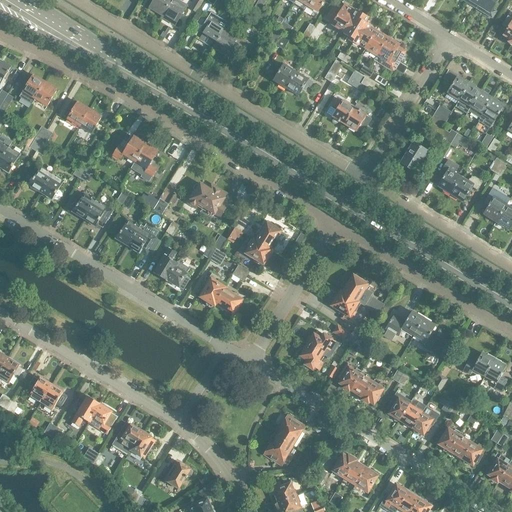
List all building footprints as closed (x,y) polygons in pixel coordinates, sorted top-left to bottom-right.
[(162,16),(172,0),(153,0),(149,8),(162,16)] [(172,0),(162,16),(161,17),(174,26),(187,6),(176,0),(172,0)] [(196,0),(195,0),(190,9),(196,13),(202,3),(196,0)] [(258,0),(254,8),(259,11),(266,0),(258,0)] [(309,0),(305,7),(306,8),(307,6),(313,10),(312,12),(316,14),(325,0),(309,0)] [(497,0),(481,0),(477,7),(482,10),(481,11),(491,18),(495,12),(491,10),(497,0)] [(343,34),(357,11),(356,12),(344,5),(340,11),(334,8),(327,20),(333,24),(332,26),(344,33),(343,34)] [(352,43),(368,18),(357,11),(343,34),(350,38),(348,41),(352,43)] [(213,50),(224,30),(228,24),(210,13),(199,32),(199,33),(199,32),(202,34),(198,41),(213,50)] [(511,19),(507,17),(502,26),(507,29),(503,36),(509,40),(508,42),(511,44),(511,19)] [(368,18),(352,43),(352,44),(354,42),(365,48),(375,31),(369,27),(370,26),(365,23),(368,18)] [(285,30),(290,32),(294,26),(289,23),(285,30)] [(301,39),(306,42),(315,27),(310,24),(301,39)] [(234,36),(224,30),(213,50),(222,55),(226,49),(237,55),(238,53),(244,57),(252,45),(245,41),(235,34),(234,36)] [(375,31),(365,48),(365,49),(362,53),(367,56),(370,52),(377,56),(387,39),(375,31)] [(291,36),(286,33),(275,44),(283,50),(291,36)] [(399,46),(387,39),(374,60),(392,71),(404,52),(398,48),(399,46)] [(341,61),(345,55),(340,52),(337,58),(341,61)] [(345,55),(341,61),(347,64),(350,58),(345,55)] [(0,82),(1,83),(12,65),(5,61),(3,63),(0,60),(0,82)] [(331,83),(343,65),(335,60),(324,79),(331,83)] [(286,88),(296,72),(283,64),(273,81),(286,88)] [(369,78),(373,72),(363,66),(360,72),(369,78)] [(350,77),(361,84),(364,78),(354,71),(350,77)] [(313,82),(296,72),(286,88),(298,96),(302,89),(305,90),(308,86),(310,87),(313,82)] [(35,99),(45,82),(33,75),(23,92),(35,99)] [(350,77),(347,83),(357,89),(361,84),(350,77)] [(469,84),(457,77),(452,86),(450,85),(447,90),(448,91),(446,94),(458,101),(469,84)] [(375,84),(364,78),(361,84),(371,90),(375,84)] [(57,89),(45,82),(35,99),(47,106),(57,89)] [(469,108),(475,100),(480,91),(469,84),(458,101),(469,108)] [(481,115),(487,105),(492,98),(480,91),(475,100),(469,108),(481,115)] [(6,94),(0,103),(0,116),(12,97),(6,94)] [(492,98),(487,105),(481,115),(482,116),(483,114),(489,118),(488,120),(493,123),(504,106),(492,98)] [(342,102),(337,99),(332,106),(337,109),(336,111),(330,107),(326,113),(333,118),(332,120),(332,123),(334,124),(338,123),(339,122),(344,124),(354,108),(342,101),(342,102)] [(79,126),(89,109),(77,102),(67,119),(79,126)] [(354,108),(344,124),(355,132),(356,131),(362,134),(366,127),(365,127),(370,119),(365,116),(366,115),(364,115),(365,113),(365,110),(356,104),(354,108)] [(436,111),(448,118),(451,113),(440,106),(436,111)] [(89,109),(79,126),(91,133),(101,116),(89,109)] [(433,117),(444,123),(448,118),(436,111),(433,117)] [(442,128),(444,123),(433,117),(430,122),(441,129),(442,128)] [(450,144),(457,133),(451,129),(449,132),(442,128),(441,129),(430,122),(426,128),(445,139),(445,141),(450,144)] [(39,140),(45,130),(40,126),(33,137),(34,138),(39,140)] [(39,140),(41,141),(45,144),(51,133),(45,130),(39,140)] [(457,133),(450,144),(456,148),(463,137),(457,133)] [(480,145),(485,148),(492,137),(487,133),(480,145)] [(135,161),(145,144),(133,137),(124,151),(118,146),(111,157),(117,161),(118,158),(120,159),(123,156),(127,159),(128,157),(135,161)] [(34,152),(41,141),(39,140),(34,138),(28,148),(34,152)] [(494,138),(487,150),(493,153),(500,142),(494,138)] [(41,141),(34,152),(41,156),(47,146),(45,144),(41,141)] [(424,163),(429,154),(426,152),(427,151),(413,143),(401,163),(403,165),(402,166),(411,171),(412,170),(414,172),(421,161),(424,163)] [(157,152),(145,144),(135,161),(140,164),(139,166),(145,169),(142,173),(149,177),(154,169),(148,165),(154,156),(156,156),(157,154),(156,152),(157,152)] [(19,155),(7,148),(0,159),(0,167),(8,172),(19,155)] [(78,164),(82,167),(89,156),(83,153),(77,164),(78,164)] [(494,173),(502,161),(496,158),(489,169),(494,173)] [(502,161),(494,173),(500,177),(508,165),(502,161)] [(78,179),(85,169),(82,167),(78,164),(71,175),(78,179)] [(450,195),(460,178),(453,174),(456,170),(450,166),(438,186),(443,189),(442,190),(450,195)] [(41,192),(51,175),(39,168),(29,185),(41,192)] [(85,169),(78,179),(84,183),(91,172),(85,169)] [(51,175),(41,192),(52,199),(54,200),(57,201),(60,200),(61,197),(61,194),(59,192),(57,191),(62,182),(51,175)] [(467,182),(460,178),(450,195),(458,200),(458,198),(463,201),(472,187),(477,190),(482,183),(479,181),(478,179),(475,177),(473,177),(472,176),(470,179),(469,178),(467,182)] [(196,191),(188,203),(196,208),(199,203),(203,206),(213,189),(210,187),(209,188),(201,183),(200,185),(199,184),(198,184),(197,184),(196,184),(196,185),(195,185),(195,186),(194,186),(194,187),(194,188),(194,189),(194,190),(195,190),(196,191)] [(213,189),(203,206),(221,216),(227,207),(221,203),(226,194),(214,187),(213,189)] [(122,206),(128,195),(122,191),(115,202),(122,206)] [(495,223),(506,206),(499,202),(503,194),(497,191),(495,194),(483,214),(489,217),(488,218),(495,223)] [(84,218),(94,202),(83,195),(72,211),(84,218)] [(128,195),(122,206),(128,210),(135,199),(128,195)] [(153,210),(158,201),(149,195),(143,205),(153,210)] [(158,201),(153,210),(161,216),(168,204),(160,199),(158,201)] [(94,202),(84,218),(96,226),(106,209),(94,202)] [(511,209),(506,206),(495,223),(503,228),(504,227),(508,229),(511,223),(511,209)] [(241,217),(234,227),(246,234),(252,224),(241,217)] [(166,233),(172,223),(165,218),(159,228),(166,233)] [(138,229),(134,226),(127,222),(117,238),(128,246),(138,229)] [(172,223),(166,233),(172,236),(178,226),(172,223)] [(255,232),(252,238),(273,251),(278,242),(280,244),(286,235),(280,231),(281,229),(280,227),(276,225),(274,225),(273,227),(266,223),(259,235),(255,232)] [(150,236),(138,229),(128,246),(140,253),(150,236)] [(252,238),(247,246),(249,248),(246,253),(264,264),(273,251),(252,238)] [(208,259),(215,248),(208,244),(202,255),(208,259)] [(215,248),(208,259),(219,266),(226,255),(215,248)] [(166,280),(167,280),(177,262),(173,260),(177,254),(170,249),(155,273),(166,280)] [(190,272),(191,270),(178,262),(177,262),(167,280),(184,291),(191,280),(186,277),(189,273),(188,273),(189,271),(190,272)] [(236,270),(246,276),(250,270),(240,264),(236,270)] [(243,281),(246,276),(236,270),(233,275),(243,281)] [(224,289),(226,285),(219,280),(220,278),(211,273),(206,282),(207,283),(199,296),(206,301),(205,302),(205,304),(210,307),(212,306),(213,305),(214,306),(214,305),(224,289)] [(340,292),(357,302),(368,284),(353,275),(348,284),(346,283),(340,292)] [(224,289),(214,305),(222,310),(224,308),(233,314),(242,299),(224,289)] [(360,304),(357,302),(340,292),(332,306),(350,316),(353,311),(355,313),(360,304)] [(386,305),(374,297),(368,306),(373,310),(372,312),(379,316),(386,305)] [(417,315),(412,312),(408,318),(406,317),(404,320),(394,314),(385,329),(387,330),(388,330),(396,335),(396,336),(397,337),(401,331),(405,333),(406,331),(413,335),(424,317),(418,313),(417,315)] [(424,317),(413,335),(420,340),(419,342),(424,345),(422,347),(429,351),(436,340),(429,336),(435,326),(429,322),(430,321),(424,317)] [(349,331),(337,325),(333,333),(344,339),(349,331)] [(367,334),(356,327),(352,334),(363,341),(367,334)] [(331,351),(335,344),(336,342),(332,339),(317,330),(308,344),(325,355),(329,349),(331,351)] [(355,343),(354,343),(348,352),(354,356),(360,347),(355,343)] [(304,361),(303,362),(314,368),(315,366),(319,369),(324,362),(322,361),(325,355),(308,344),(299,359),(304,361)] [(438,351),(447,357),(452,350),(447,347),(445,350),(440,347),(438,351)] [(0,371),(8,358),(0,352),(0,371)] [(485,376),(495,358),(488,355),(487,356),(481,352),(475,363),(468,360),(462,370),(471,375),(472,372),(477,375),(478,373),(485,376)] [(19,377),(24,369),(19,366),(20,365),(8,358),(0,371),(0,382),(0,383),(3,379),(9,383),(15,374),(19,377)] [(495,358),(485,376),(492,380),(491,382),(495,384),(494,387),(502,392),(508,381),(501,377),(506,366),(501,363),(501,362),(495,358)] [(334,362),(326,375),(333,379),(340,366),(334,362)] [(350,389),(361,372),(351,365),(340,383),(344,386),(343,388),(348,391),(350,389)] [(403,373),(404,373),(397,369),(392,378),(398,382),(403,373)] [(363,397),(372,382),(365,378),(367,375),(361,372),(350,389),(363,397)] [(403,373),(398,382),(404,385),(409,376),(404,373),(403,373)] [(41,403),(52,385),(41,378),(40,379),(35,376),(29,385),(34,388),(30,396),(41,403)] [(372,382),(363,397),(364,398),(363,400),(368,403),(369,401),(374,404),(385,386),(380,383),(378,385),(372,382)] [(61,404),(67,395),(63,393),(64,392),(52,385),(41,403),(53,410),(58,402),(61,404)] [(0,405),(7,410),(13,401),(3,395),(0,399),(0,405)] [(411,402),(400,395),(389,414),(400,420),(411,402)] [(89,422),(99,405),(100,404),(89,397),(73,423),(78,426),(83,418),(89,422)] [(412,428),(422,413),(414,408),(416,405),(418,401),(413,398),(411,402),(400,420),(412,428)] [(447,412),(453,404),(446,400),(441,408),(447,412)] [(13,401),(7,410),(13,414),(19,404),(13,401)] [(508,419),(511,411),(511,402),(510,401),(509,401),(502,416),(508,419)] [(453,404),(447,412),(453,416),(458,407),(453,404)] [(99,405),(89,422),(101,429),(104,423),(109,426),(115,416),(111,413),(111,412),(99,405)] [(422,413),(412,428),(423,435),(434,417),(429,413),(427,416),(422,413)] [(476,418),(471,415),(467,420),(472,423),(476,418)] [(275,434),(293,445),(305,426),(289,416),(282,427),(280,426),(275,434)] [(50,437),(57,426),(51,423),(44,433),(50,437)] [(131,426),(126,423),(113,445),(130,455),(132,451),(143,433),(131,426)] [(57,426),(50,437),(57,441),(64,430),(57,426)] [(449,451),(459,435),(460,433),(450,426),(439,444),(449,451)] [(496,443),(503,433),(496,429),(490,439),(496,443)] [(156,441),(143,433),(132,451),(144,458),(153,442),(155,443),(156,441)] [(462,459),(471,443),(464,439),(465,436),(460,433),(459,435),(449,451),(462,459)] [(503,433),(496,443),(502,446),(508,436),(503,433)] [(293,445),(275,434),(270,443),(272,444),(265,455),(282,464),(293,445)] [(471,443),(462,459),(473,465),(475,462),(477,464),(481,458),(478,456),(484,447),(478,444),(477,447),(471,443)] [(94,464),(100,454),(90,448),(84,457),(94,464)] [(498,481),(508,466),(503,463),(506,458),(500,455),(496,453),(492,459),(496,462),(488,475),(498,481)] [(100,454),(94,464),(100,468),(107,458),(100,454)] [(345,478),(355,462),(357,460),(349,455),(348,457),(344,455),(332,474),(337,478),(340,474),(345,478)] [(186,478),(187,477),(189,477),(190,477),(191,475),(192,474),(192,473),(192,471),(191,470),(176,461),(174,464),(175,464),(166,480),(179,488),(185,478),(186,478)] [(333,465),(326,461),(314,481),(321,485),(333,465)] [(295,470),(298,470),(307,469),(310,464),(306,462),(294,462),(295,470)] [(355,462),(345,478),(343,481),(349,485),(351,482),(356,485),(367,469),(355,462)] [(511,489),(511,488),(511,464),(510,463),(508,466),(498,481),(511,489)] [(308,469),(307,469),(298,470),(299,477),(311,476),(308,469)] [(356,485),(354,488),(360,492),(362,489),(368,492),(378,476),(367,469),(356,485)] [(279,502),(298,495),(296,489),(294,490),(291,483),(282,487),(281,483),(272,486),(279,501),(279,502)] [(399,508),(408,492),(397,485),(383,506),(388,509),(390,506),(397,510),(398,508),(399,508)] [(140,496),(142,492),(136,489),(130,498),(137,502),(140,496)] [(398,508),(397,510),(400,511),(402,511),(403,510),(406,511),(411,511),(419,499),(408,492),(399,508),(398,508)] [(334,494),(328,504),(335,509),(342,499),(334,494)] [(301,503),(298,495),(279,502),(279,501),(274,503),(278,511),(302,511),(299,504),(301,503)] [(145,499),(140,496),(137,502),(135,504),(140,508),(145,499)] [(210,511),(213,511),(207,498),(190,506),(192,511),(210,511)] [(430,511),(428,511),(431,506),(419,499),(411,511),(430,511)]
